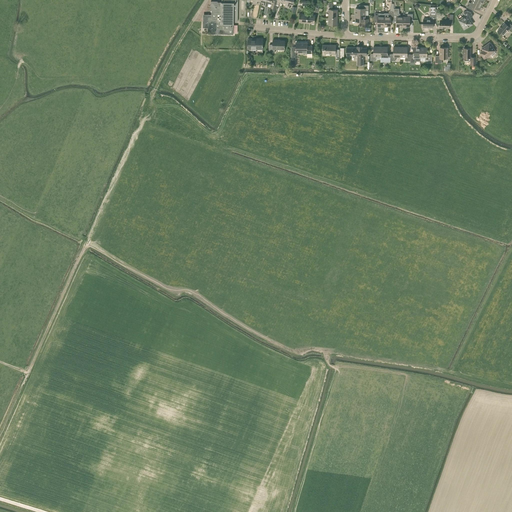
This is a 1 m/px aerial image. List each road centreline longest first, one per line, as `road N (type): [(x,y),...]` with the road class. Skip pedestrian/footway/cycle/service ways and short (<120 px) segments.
road 1 (track): [(192,21),(156,84),(0,441)]
road 2 (residential): [(495,0),(467,38),(345,36)]
